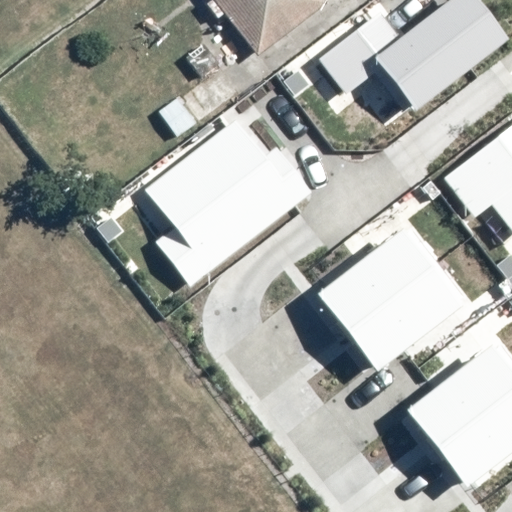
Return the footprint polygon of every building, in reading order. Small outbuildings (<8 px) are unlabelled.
[(203,0),(249,59),(319,7),(313,0),(203,0)] [(465,70),(414,3),(320,76),(382,157),(431,119),(420,105),(465,70)] [(204,119),(178,89),(148,115),(174,145),(204,119)] [(511,258),(511,232),(463,166),(394,218),(456,300),(511,258)] [(511,315),(489,333),(511,361),(511,315)]
